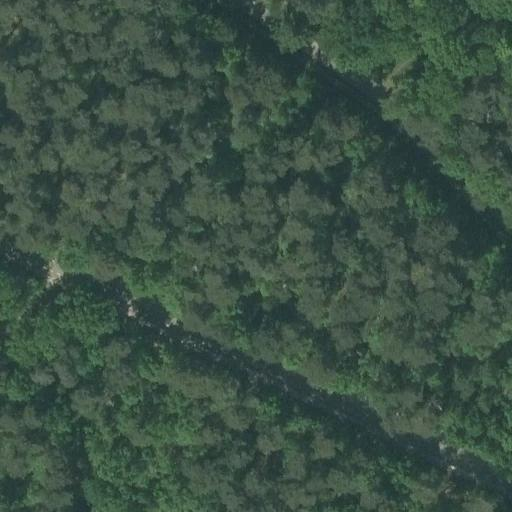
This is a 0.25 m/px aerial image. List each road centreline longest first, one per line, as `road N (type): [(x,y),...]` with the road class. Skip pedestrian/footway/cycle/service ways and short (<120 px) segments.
road 1 (tertiary): [(511,483),(0,243)]
road 2 (unclassified): [(511,227),(418,126),(240,0)]
